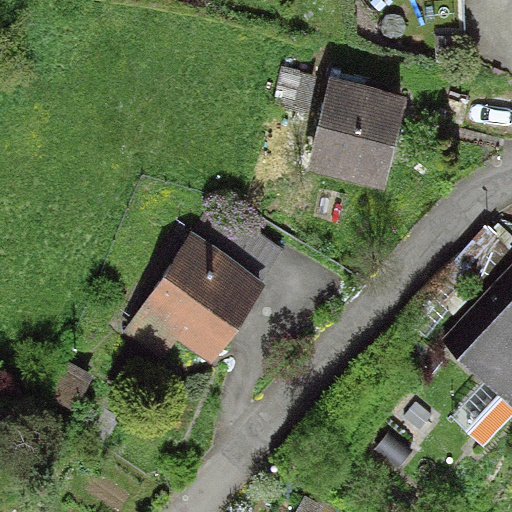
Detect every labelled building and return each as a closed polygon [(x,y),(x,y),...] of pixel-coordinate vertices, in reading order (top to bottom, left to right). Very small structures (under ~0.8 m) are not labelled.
[(328,57),(306,144),(387,165),(409,78),(328,57)] [(267,273),(193,225),(138,308),(212,356),(267,273)] [(511,287),(461,346),(488,369),(455,406),(490,436),(511,411),(511,287)] [(0,435),(22,395),(0,382),(0,435)] [(418,400),(406,413),(422,427),(434,413),(418,400)] [(307,489),(293,511),(316,511),(324,499),(307,489)]
